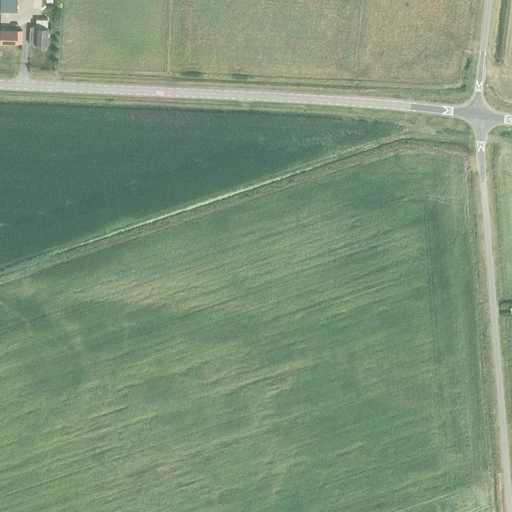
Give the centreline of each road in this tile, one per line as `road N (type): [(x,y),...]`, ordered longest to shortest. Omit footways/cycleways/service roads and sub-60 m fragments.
road 1 (unclassified): [(476,112),(0,85)]
road 2 (unclassified): [(507,511),(476,112)]
